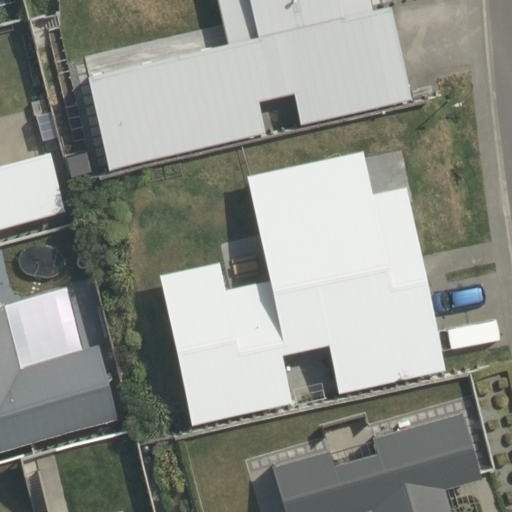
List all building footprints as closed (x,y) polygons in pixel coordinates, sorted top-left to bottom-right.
[(424,11),(362,15),(358,0),(213,0),(230,56),(94,87),(115,179),(273,138),(266,104),(294,99),(294,130),(433,99),(424,11)] [(0,227),(66,212),(50,147),(0,159),(0,227)] [(336,392),(446,368),(404,183),(369,190),(359,148),(243,171),(265,278),(224,287),(217,259),(155,272),(188,424),(292,403),(279,351),(324,342),(336,392)] [(0,447),(119,419),(100,341),(15,362),(0,300),(0,447)] [(448,511),(441,488),(479,477),(460,411),(371,437),(374,450),(331,462),(327,449),(270,465),(284,511),(352,511),(366,508),(366,511),(448,511)]
